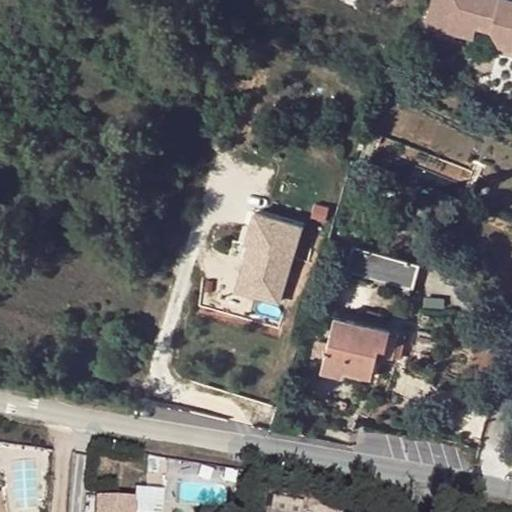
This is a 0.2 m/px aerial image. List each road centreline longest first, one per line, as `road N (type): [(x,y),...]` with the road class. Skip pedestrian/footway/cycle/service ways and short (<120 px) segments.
road 1 (unclassified): [(0,404),(511,494)]
road 2 (unknown): [(243,447),(243,411),(175,384),(162,356),(168,319),(228,164)]
